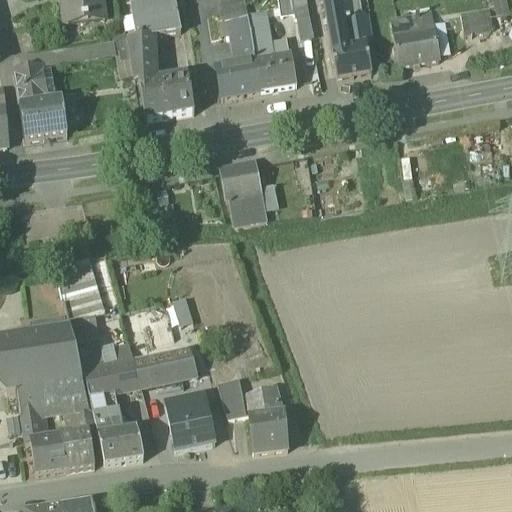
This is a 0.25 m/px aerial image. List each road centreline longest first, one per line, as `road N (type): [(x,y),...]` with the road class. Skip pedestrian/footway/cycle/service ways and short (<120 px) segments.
road 1 (secondary): [(0,175),(511,88)]
road 2 (residential): [(0,497),(511,448)]
